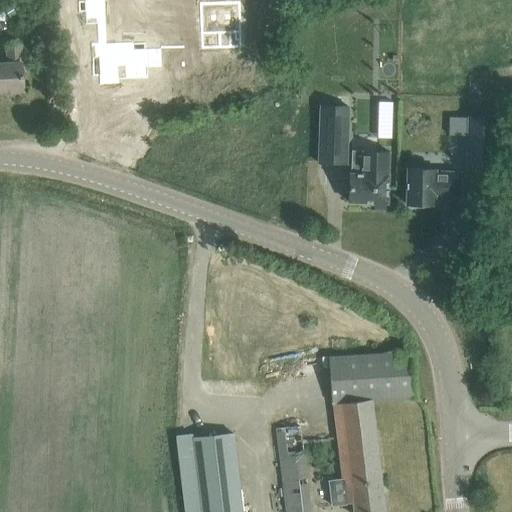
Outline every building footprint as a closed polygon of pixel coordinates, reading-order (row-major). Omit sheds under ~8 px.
[(161,0),(163,40),(250,36),(249,21),(273,20),(272,0),(161,0)] [(60,32),(78,31),(77,13),(59,14),(60,32)] [(0,91),(23,91),(21,44),(7,45),(8,63),(0,63),(0,91)] [(320,105),(319,164),(348,165),(350,106),(320,105)] [(495,169),(496,118),(469,117),(467,169),(495,169)] [(388,174),(389,151),(369,151),(369,156),(351,156),(350,177),(346,176),(346,191),(350,191),(349,201),(388,203),(389,174),(388,174)] [(460,201),(461,175),(436,174),(436,169),(407,168),(406,204),(409,204),(409,207),(424,207),(424,204),(435,204),(435,198),(445,198),(445,200),(460,201)] [(412,351),(330,356),(333,402),(334,402),(344,484),(332,485),(334,505),(353,502),(354,511),(385,511),(372,400),(415,397),(412,351)] [(285,432),(276,433),(285,511),(310,511),(302,441),(286,443),(285,432)] [(200,511),(241,511),(233,433),(192,438),(200,511)]
